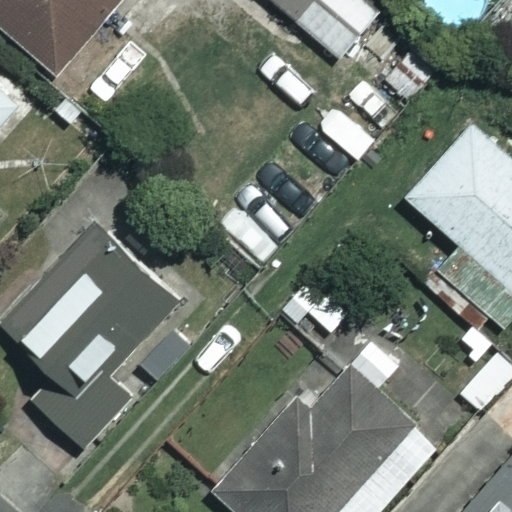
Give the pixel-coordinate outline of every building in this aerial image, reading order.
[(114,0),(0,0),(0,20),(51,68),(114,0)] [(381,15),(364,0),(276,0),(344,58),(381,15)] [(345,71),(302,27),(262,65),(305,110),(345,71)] [(0,113),(16,95),(0,81),(0,113)] [(511,156),(470,119),(406,191),(460,240),(436,267),(509,332),(511,328),(511,156)] [(281,226),(247,184),(210,214),(244,256),(281,226)] [(181,297),(104,228),(14,330),(56,367),(31,396),(85,445),(131,393),(112,376),(181,297)] [(398,362),(364,332),(300,402),(296,397),(212,488),(238,511),(331,511),(333,511),(374,511),(436,445),(374,388),(398,362)] [(509,511),(491,496),(476,511),(509,511)]
